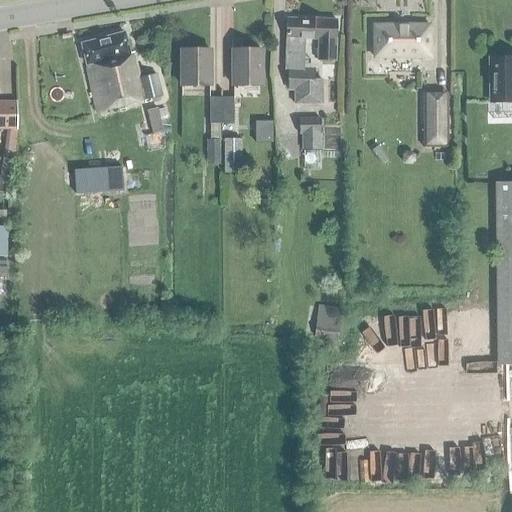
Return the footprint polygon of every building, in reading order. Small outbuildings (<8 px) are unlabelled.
[(322,80),(312,80),(313,68),(303,67),(303,39),(316,39),(315,58),(334,59),(335,20),(284,19),(283,70),(287,71),(286,92),(293,92),(293,106),(323,105),(322,80)] [(373,26),(374,58),(429,58),(429,26),(373,26)] [(81,44),(98,113),(161,97),(155,74),(139,78),(134,54),(128,52),(124,34),(81,44)] [(209,87),(209,49),(178,49),(179,88),(209,87)] [(232,49),(232,86),(258,86),(258,49),(232,49)] [(511,58),(490,59),(490,103),(511,103),(511,58)] [(210,124),(220,124),(220,99),(210,99),(210,124)] [(220,124),(235,124),(235,99),(220,99),(220,124)] [(0,130),(16,130),(16,102),(0,101),(0,130)] [(151,110),(155,133),(166,131),(163,108),(151,110)] [(422,118),(422,136),(432,136),(432,148),(447,148),(446,118),(422,118)] [(320,150),(319,119),(296,119),(296,135),(301,135),(301,150),(320,150)] [(278,141),(277,121),(258,122),(259,142),(278,141)] [(15,190),(17,135),(6,135),(4,190),(15,190)] [(223,174),(241,174),(241,139),(223,139),(223,174)] [(206,140),(207,166),(220,166),(220,140),(206,140)] [(79,171),(80,193),(127,191),(126,169),(79,171)] [(511,184),(497,185),(498,365),(511,364),(511,184)] [(317,325),(315,338),(338,341),(339,328),(317,325)]
